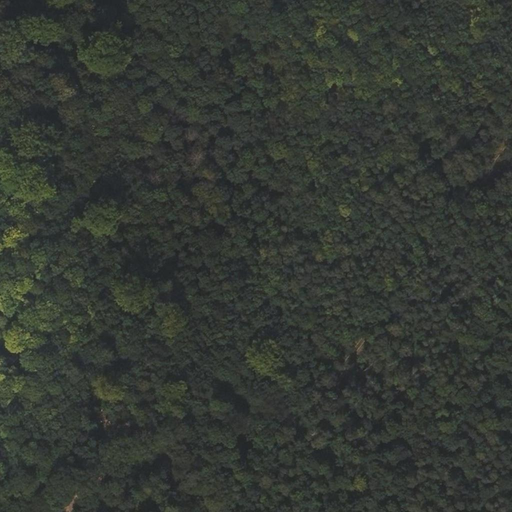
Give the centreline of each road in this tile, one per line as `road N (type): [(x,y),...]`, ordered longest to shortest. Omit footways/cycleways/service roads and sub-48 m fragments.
road 1 (unknown): [(511,115),(199,511)]
road 2 (unknown): [(121,0),(227,277)]
road 3 (unknown): [(329,353),(393,418),(448,511)]
